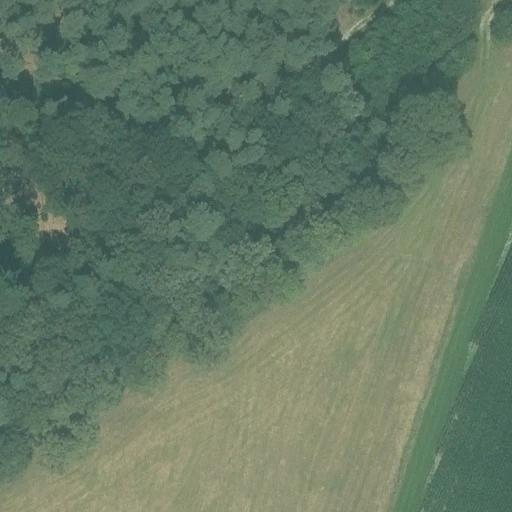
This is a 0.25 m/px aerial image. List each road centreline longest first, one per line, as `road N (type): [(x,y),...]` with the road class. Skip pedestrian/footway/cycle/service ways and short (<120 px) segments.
road 1 (track): [(391,0),(174,181)]
road 2 (track): [(135,181),(69,280),(0,332)]
road 3 (track): [(0,150),(135,181),(174,181)]
